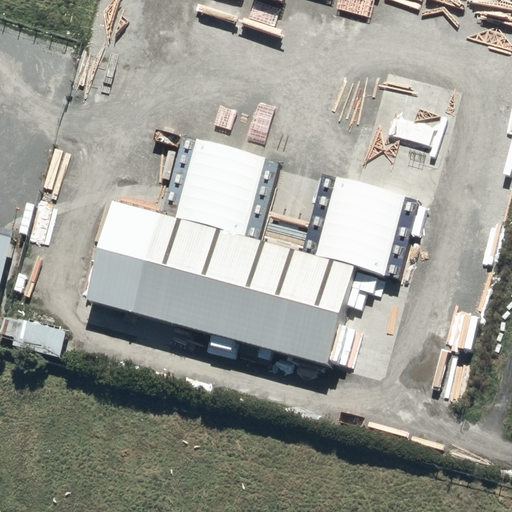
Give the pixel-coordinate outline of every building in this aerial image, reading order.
[(506,4),(490,0),(488,0),(468,77),(485,82),(506,4)] [(421,168),(441,90),(411,83),(391,161),(421,168)] [(361,275),(119,208),(91,307),(243,349),(241,357),(261,363),(263,355),(331,374),(332,371),(348,375),(352,363),(375,369),(396,292),(359,282),(361,275)] [(0,304),(17,240),(0,234),(0,304)] [(70,337),(6,321),(2,338),(19,342),(16,352),(64,364),(70,337)] [(6,511),(16,453),(1,451),(0,458),(0,511),(6,511)] [(57,511),(69,466),(53,462),(40,511),(57,511)]
